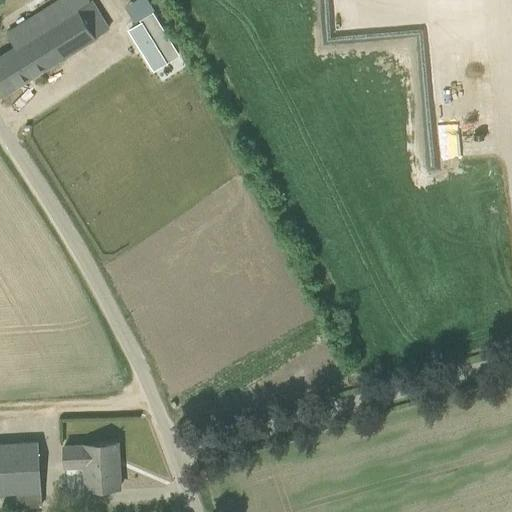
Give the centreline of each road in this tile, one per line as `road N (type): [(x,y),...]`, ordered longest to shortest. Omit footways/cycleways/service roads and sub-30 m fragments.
road 1 (unclassified): [(193,511),(151,393),(73,236),(0,122)]
road 2 (track): [(157,409),(0,413)]
